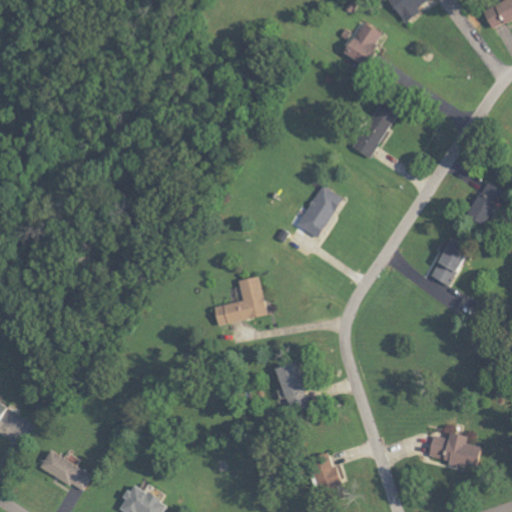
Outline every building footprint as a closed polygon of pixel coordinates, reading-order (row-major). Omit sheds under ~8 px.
[(511,3),(490,13),(497,30),(511,23),(511,3)] [(351,55),(379,69),(386,56),(377,51),(387,32),(368,22),(351,55)] [(404,113),(388,102),(357,147),(373,158),(404,113)] [(509,189),(491,181),(477,214),(495,221),(509,189)] [(327,239),(347,196),(324,185),(304,228),(327,239)] [(438,278),(457,287),(476,247),(457,238),(438,278)] [(244,281),(248,301),(219,307),(223,326),(273,316),(265,277),(244,281)] [(295,411),(315,407),(304,363),(285,367),(295,411)] [(0,424),(15,433),(25,414),(0,400),(0,424)] [(455,440),(439,436),(434,458),(483,470),(488,449),(476,446),(478,437),(456,432),(455,440)] [(98,474),(55,452),(46,469),(89,492),(98,474)] [(176,511),(180,506),(152,488),(150,490),(141,484),(125,509),(129,511),(176,511)]
